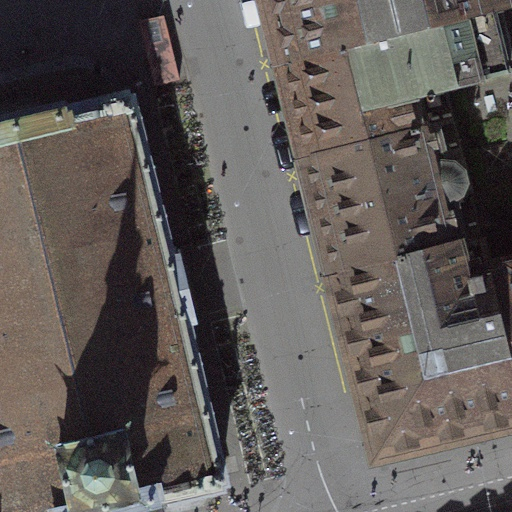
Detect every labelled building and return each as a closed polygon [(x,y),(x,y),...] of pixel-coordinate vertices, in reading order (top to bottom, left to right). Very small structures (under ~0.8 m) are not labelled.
[(511,0),(269,0),(285,62),(286,61),(301,58),(330,50),(352,45),(430,25),(448,20),(505,6),(511,4),(511,0)] [(511,68),(511,4),(505,6),(448,20),(430,25),(352,45),(330,50),(301,58),(286,61),(295,101),(308,153),(323,149),(353,142),(453,116),(445,85),(511,68)] [(166,16),(139,22),(146,55),(154,88),(181,82),(166,16)] [(511,68),(445,85),(453,116),(481,233),(494,285),(511,363),(511,68)] [(0,128),(0,511),(176,511),(175,508),(233,494),(135,96),(0,128)] [(323,149),(308,153),(322,211),(336,269),(351,266),(443,243),(481,233),(453,116),(353,142),(323,149)] [(351,266),(336,269),(358,358),(377,434),(380,446),(390,444),(511,415),(511,363),(494,285),(481,233),(443,243),(351,266)]
